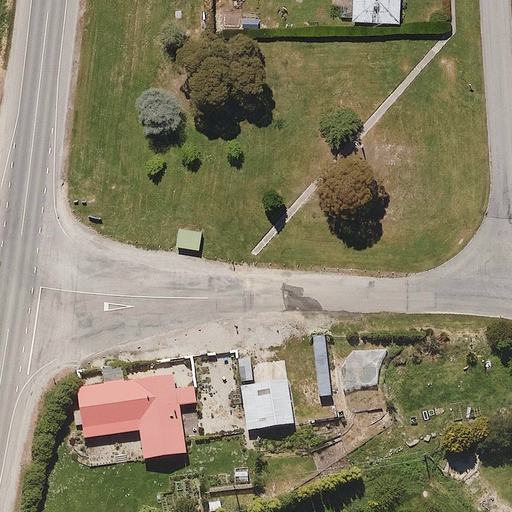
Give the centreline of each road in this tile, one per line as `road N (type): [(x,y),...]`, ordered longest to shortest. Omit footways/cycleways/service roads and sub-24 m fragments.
road 1 (residential): [(7,259),(477,292)]
road 2 (residential): [(477,292),(501,120),(492,0)]
road 3 (primary): [(41,0),(7,259)]
